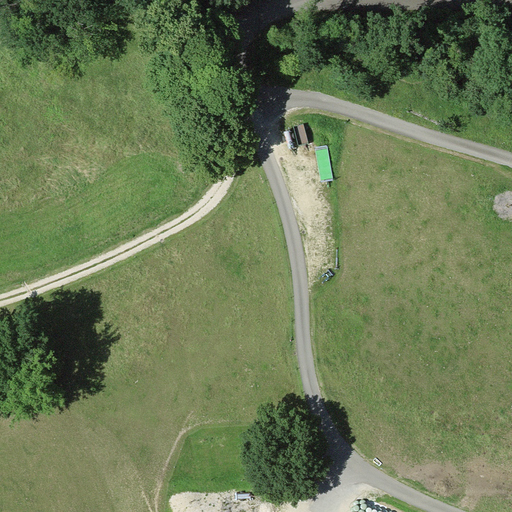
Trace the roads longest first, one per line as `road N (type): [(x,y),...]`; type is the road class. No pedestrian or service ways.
road 1 (unclassified): [(453,511),(369,475),(330,438),(304,348),(288,215),(233,61),(233,27),(267,2),(369,0)]
road 2 (track): [(256,125),(210,206),(118,254),(0,299)]
road 3 (track): [(511,161),(288,93),(248,103)]
